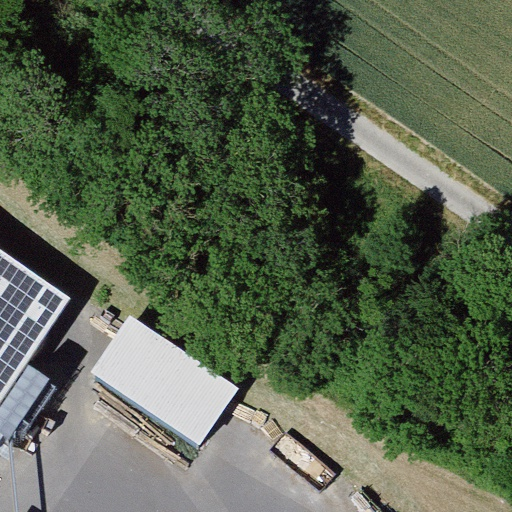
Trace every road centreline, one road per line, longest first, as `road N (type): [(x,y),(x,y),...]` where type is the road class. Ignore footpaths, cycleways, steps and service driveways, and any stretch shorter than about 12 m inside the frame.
road 1 (track): [(511,238),(167,0)]
road 2 (unknown): [(249,511),(79,417)]
